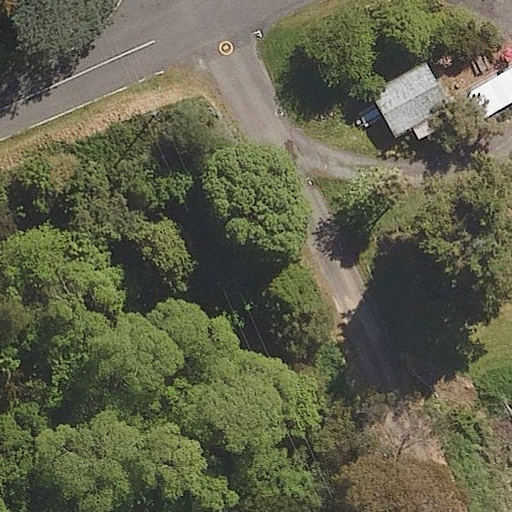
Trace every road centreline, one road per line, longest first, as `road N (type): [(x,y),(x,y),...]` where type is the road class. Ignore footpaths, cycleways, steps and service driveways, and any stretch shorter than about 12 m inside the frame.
road 1 (residential): [(443,511),(213,10)]
road 2 (residential): [(0,107),(213,10)]
